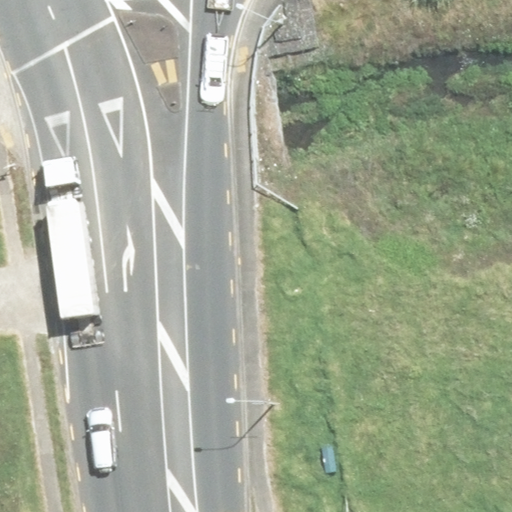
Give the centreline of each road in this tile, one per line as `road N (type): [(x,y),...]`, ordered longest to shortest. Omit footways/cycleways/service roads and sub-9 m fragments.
road 1 (secondary): [(168,308),(46,0)]
road 2 (secondary): [(222,0),(168,308)]
road 3 (secondary): [(180,511),(168,308)]
